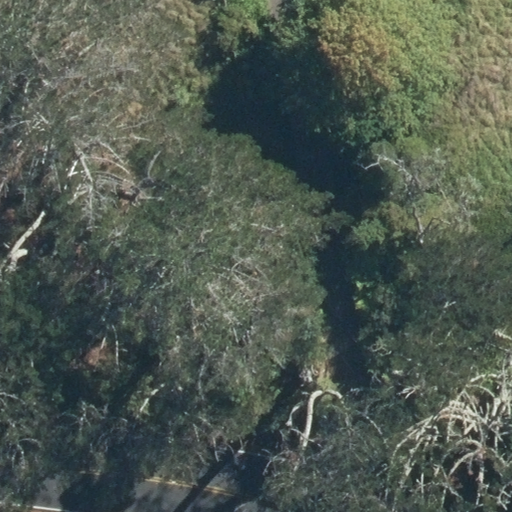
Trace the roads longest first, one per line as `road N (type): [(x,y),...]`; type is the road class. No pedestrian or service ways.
road 1 (unknown): [(322,511),(334,241),(317,123),(271,0)]
road 2 (tertiary): [(0,479),(172,511)]
